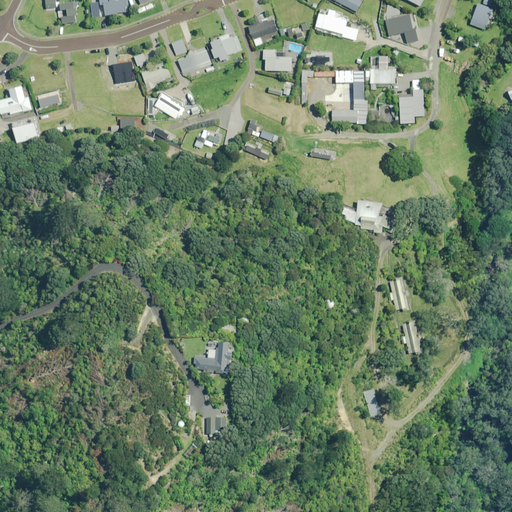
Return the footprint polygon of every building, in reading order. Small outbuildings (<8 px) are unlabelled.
[(58,8),(56,0),(46,0),(48,9),(58,8)] [(90,2),(92,13),(96,12),(95,7),(99,6),(98,0),(90,2)] [(101,0),(102,5),(105,5),(107,16),(129,12),(127,0),(101,0)] [(363,1),(360,0),(337,0),(337,1),(358,12),(363,1)] [(483,5),(479,3),(471,24),(486,30),(494,9),(491,8),(494,3),(494,1),(490,0),(485,0),(484,4),(483,5)] [(76,15),(78,15),(77,8),(81,8),(80,2),(61,4),(62,10),(68,10),(69,17),(63,17),(63,24),(77,22),(76,15)] [(343,16),(343,13),(328,9),(328,12),(321,10),(317,27),(344,35),(343,37),(357,41),(360,30),(347,27),(349,18),(343,16)] [(414,29),(411,15),(387,20),(391,36),(406,33),(408,44),(419,42),(416,28),(414,29)] [(279,32),(274,19),(249,28),(254,40),(279,32)] [(295,36),(293,28),(284,29),(285,32),(289,32),(290,37),(295,36)] [(243,51),(237,33),(211,42),(216,58),(220,57),(222,61),(230,58),(229,56),(243,51)] [(213,64),(207,48),(191,54),(192,55),(179,60),(184,75),(191,72),(193,77),(204,73),(202,68),(213,64)] [(293,58),(287,58),(287,53),(277,52),(277,51),(265,50),(264,60),(267,60),(266,71),(292,72),(293,58)] [(148,63),(145,54),(135,57),(139,66),(148,63)] [(397,84),(397,70),(388,70),(389,56),(380,56),(380,70),(372,70),(367,70),(367,81),(372,81),(372,90),(377,90),(377,84),(397,84)] [(172,78),(167,65),(159,67),(160,70),(151,73),(150,71),(143,74),(149,90),(156,88),(155,84),(172,78)] [(314,71),(303,71),(302,104),(307,104),(307,77),(314,77),(314,71)] [(334,111),(334,123),(358,123),(369,123),(369,100),(365,100),(365,75),(355,75),(355,100),(355,111),(349,111),(334,111)] [(425,116),(424,80),(414,80),(414,95),(400,96),(401,124),(415,123),(415,117),(425,116)] [(283,94),(290,95),(291,90),(293,90),(295,84),(286,82),(283,94)] [(26,98),(23,86),(10,89),(13,98),(0,101),(0,106),(2,115),(11,112),(12,115),(33,110),(30,97),(26,98)] [(283,91),(271,88),(270,93),(282,96),(283,91)] [(61,103),(59,95),(40,100),(42,108),(61,103)] [(184,107),(182,103),(175,98),(174,101),(164,95),(156,107),(176,120),(184,108),(184,107)] [(136,120),(122,119),(122,129),(135,130),(136,120)] [(260,132),(262,128),(255,125),(257,121),(253,119),(249,129),(254,131),(252,135),(259,138),(261,133),(260,132)] [(39,138),(36,123),(15,129),(18,143),(39,138)] [(219,133),(220,131),(217,130),(216,132),(214,131),(213,134),(205,130),(202,137),(199,135),(200,133),(195,131),(193,138),(198,140),(196,146),(202,148),(204,143),(212,147),(213,143),(219,146),(223,135),(219,133)] [(280,137),(264,131),(261,137),(277,143),(280,137)] [(383,218),(379,217),(384,203),(359,200),(358,214),(345,207),(341,215),(356,224),(356,225),(363,226),(363,229),(374,230),(374,233),(384,234),(385,230),(395,234),(400,220),(384,214),(383,218)] [(406,291),(403,277),(397,279),(397,281),(391,282),(393,293),(389,294),(390,301),(395,300),(397,310),(403,309),(404,312),(410,310),(407,296),(405,296),(404,292),(406,291)] [(336,305),(332,299),(328,302),(332,309),(336,305)] [(424,353),(416,323),(404,325),(407,337),(402,338),(403,344),(407,343),(410,354),(417,353),(418,355),(424,353)] [(230,344),(219,343),(217,359),(202,358),(200,372),(229,375),(230,360),(232,360),(233,353),(229,353),(230,344)] [(382,414),(374,390),(364,393),(371,417),(382,414)] [(208,418),(207,438),(215,438),(215,436),(221,436),(221,430),(227,430),(227,419),(208,418)]
